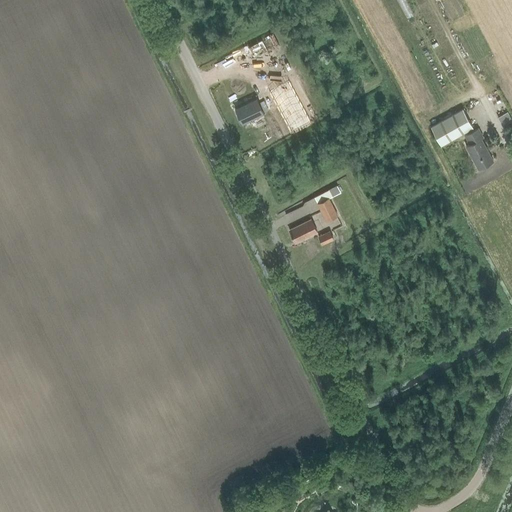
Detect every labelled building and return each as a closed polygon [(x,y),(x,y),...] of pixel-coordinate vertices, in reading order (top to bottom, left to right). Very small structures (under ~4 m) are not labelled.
[(255,60),(250,49),(243,52),(248,63),(255,60)] [(224,93),(236,89),(232,77),(220,81),(224,93)] [(270,92),(291,132),(311,121),(289,81),(270,92)] [(256,98),(234,110),(243,126),(264,114),(256,98)] [(441,146),(473,128),(463,109),(431,127),(441,146)] [(502,125),(511,121),(511,117),(509,111),(498,116),(502,125)] [(478,169),(493,161),(481,139),(483,138),(478,129),(465,136),(470,145),(466,147),(478,169)] [(336,186),(329,190),(332,196),(340,192),(336,186)] [(329,197),(317,203),(326,221),(338,215),(329,197)] [(311,220),(292,229),(289,231),(293,241),(296,239),(297,241),(317,232),(311,220)] [(329,230),(318,236),(322,244),(333,239),(329,230)]
